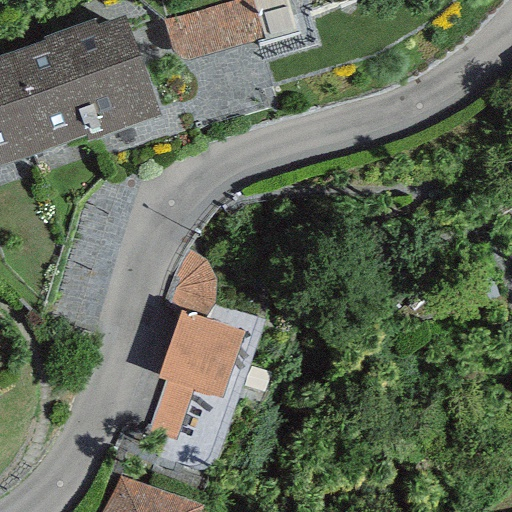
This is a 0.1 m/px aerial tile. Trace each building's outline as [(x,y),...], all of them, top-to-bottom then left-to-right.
[(252,0),(249,0),(162,24),(175,69),(265,44),(252,0)] [(45,53),(0,68),(0,175),(86,145),(89,155),(160,129),(124,27),(97,36),(93,27),(42,45),(45,53)] [(187,253),(173,278),(181,284),(182,288),(182,297),(177,307),(211,317),(215,305),(215,285),(204,263),(187,253)] [(245,341),(180,318),(157,385),(161,386),(145,434),(175,445),(191,397),(221,408),(245,341)] [(194,511),(119,480),(116,488),(112,499),(103,511),(194,511)]
